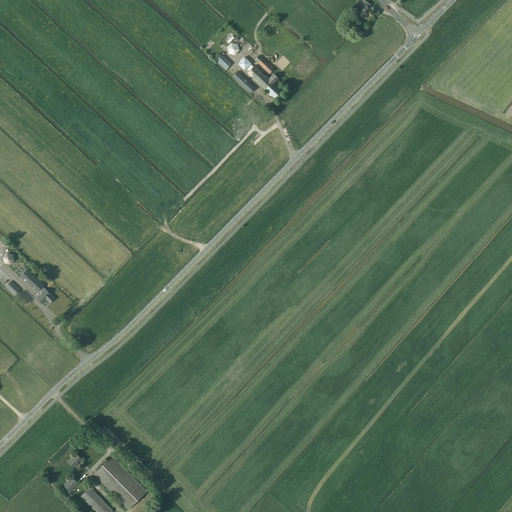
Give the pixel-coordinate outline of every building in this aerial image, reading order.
[(363,8),(358,13),(364,18),(367,14),(371,9),(368,6),(369,6),(372,3),(368,0),(363,0),(363,1),(364,2),(361,6),(363,8)] [(231,43),(227,47),(229,53),(235,55),(239,50),(237,44),(231,43)] [(232,64),(222,55),(216,61),(226,70),(232,64)] [(269,73),(274,69),(259,55),(255,59),(269,73)] [(244,57),(237,64),(244,71),(251,64),(244,57)] [(274,97),(281,90),(273,83),(279,78),(274,73),(269,79),(254,65),(248,73),(274,97)] [(250,92),(255,88),(237,71),(233,76),(250,92)] [(6,253),(2,257),(4,262),(9,263),(12,259),(11,254),(6,253)] [(55,298),(51,294),(45,289),(42,287),(44,284),(28,269),(20,277),(37,292),(40,289),(43,292),(37,298),(43,303),(46,300),(50,304),(55,298)] [(16,294),(20,290),(11,281),(7,286),(16,294)] [(73,467),(82,459),(76,453),(68,461),(73,467)] [(146,491),(112,456),(94,474),(128,509),(146,491)] [(70,491),(78,483),(72,477),(64,485),(70,491)] [(96,511),(110,511),(113,510),(90,487),(81,496),(96,511)]
